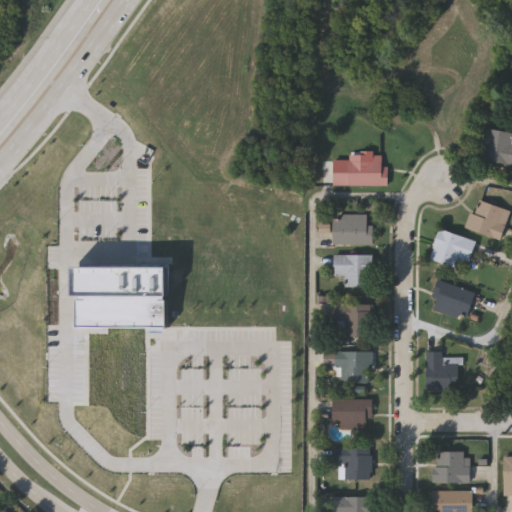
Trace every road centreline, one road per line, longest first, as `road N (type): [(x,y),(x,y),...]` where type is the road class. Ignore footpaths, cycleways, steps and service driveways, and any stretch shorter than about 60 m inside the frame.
road 1 (residential): [(408,511),(408,220),(426,190),(447,181)]
road 2 (primary): [(0,173),(42,130),(135,0)]
road 3 (primary): [(90,0),(0,119)]
road 4 (secondary): [(107,511),(47,471),(0,418)]
